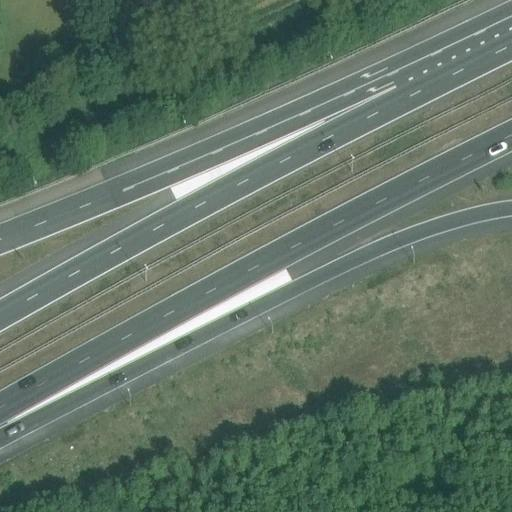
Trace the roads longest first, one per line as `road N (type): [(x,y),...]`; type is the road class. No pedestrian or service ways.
road 1 (motorway): [(0,408),(511,136)]
road 2 (motorway): [(0,414),(450,223),(511,209)]
road 3 (motorway): [(401,99),(0,315)]
road 4 (motorway): [(401,99),(0,239)]
road 5 (motorway): [(511,45),(401,99)]
